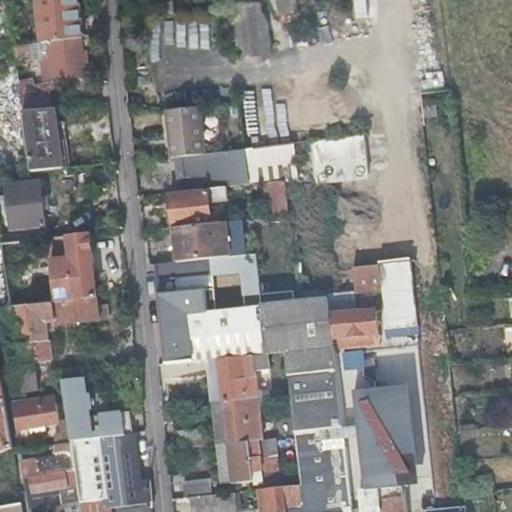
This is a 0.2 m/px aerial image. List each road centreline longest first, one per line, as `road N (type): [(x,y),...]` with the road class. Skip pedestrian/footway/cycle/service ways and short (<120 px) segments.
road 1 (residential): [(163,511),(105,0)]
road 2 (unclassified): [(0,348),(26,511)]
